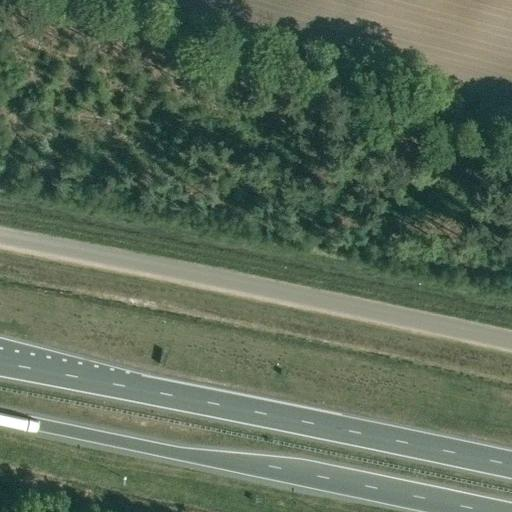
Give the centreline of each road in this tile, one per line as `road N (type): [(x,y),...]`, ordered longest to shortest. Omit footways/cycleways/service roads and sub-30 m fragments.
road 1 (trunk): [(511,468),(0,363)]
road 2 (unclassified): [(511,341),(0,236)]
road 3 (trunk): [(0,417),(491,511)]
